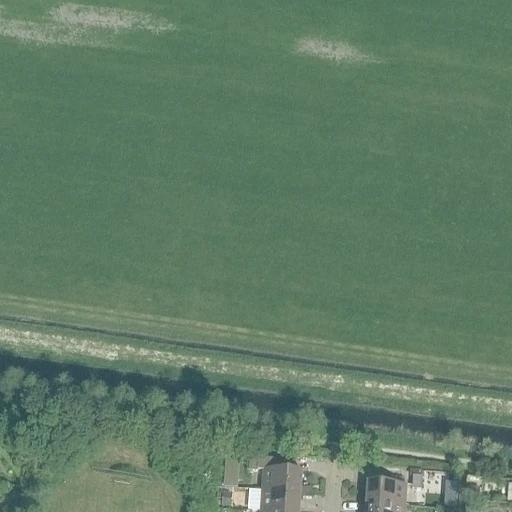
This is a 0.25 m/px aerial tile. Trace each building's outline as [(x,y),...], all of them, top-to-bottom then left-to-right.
[(248,459),(247,472),(256,473),(257,460),(248,459)] [(262,471),(261,492),(299,495),(300,489),(301,473),(262,471)] [(223,478),(223,488),(237,489),(237,479),(223,478)] [(420,491),(420,478),(412,478),(411,490),(420,491)] [(365,505),(404,508),(405,486),(367,484),(365,505)] [(465,488),(465,498),(475,498),(475,488),(465,488)] [(261,492),(259,511),(297,511),(298,499),(310,500),(311,490),(300,489),(299,495),(261,492)] [(230,508),(231,495),(221,495),(221,508),(230,508)] [(455,510),(456,502),(443,501),(443,509),(455,510)] [(472,511),(474,503),(466,503),(465,511),(472,511)]
